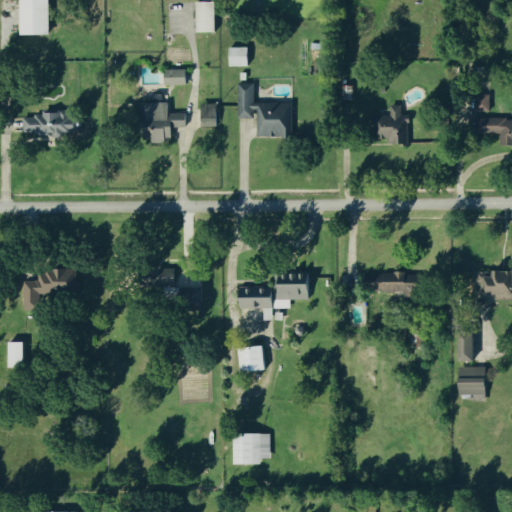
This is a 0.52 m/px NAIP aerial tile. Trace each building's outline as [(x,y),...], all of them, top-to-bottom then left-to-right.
[(20,34),(19,0),(48,0),(49,34),(20,34)] [(196,32),(195,2),(213,1),(214,32),(196,32)] [(228,47),(246,47),(247,66),(229,66),(228,47)] [(164,70),(185,69),(185,85),(164,86),(164,70)] [(491,109),(491,94),(478,94),(479,110),(491,109)] [(189,126),(188,113),(171,113),(171,102),(143,102),(144,141),(175,140),(175,126),(189,126)] [(261,135),(293,136),(294,103),(276,102),(276,113),(271,113),(271,122),(261,122),(261,135)] [(220,125),(219,103),(203,103),(203,126),(220,125)] [(380,115),(379,140),(410,141),(411,117),(403,117),(404,105),(393,105),(393,115),(380,115)] [(81,134),(81,116),(72,116),(72,114),(26,113),(26,133),(81,134)] [(511,143),(511,117),(477,118),(477,133),(502,133),(502,144),(511,143)] [(178,268),(157,268),(157,282),(178,283),(178,268)] [(26,281),(26,310),(41,310),(41,290),(59,290),(59,287),(78,287),(78,270),(40,270),(40,281),(26,281)] [(511,297),(511,270),(497,270),(497,276),(490,276),(489,297),(511,297)] [(372,274),(372,292),(404,291),(405,300),(423,300),(422,272),(372,274)] [(313,283),(285,284),(285,292),(279,292),(271,292),(271,288),(259,288),(259,297),(266,297),(266,307),(293,307),(293,299),(313,299),(313,283)] [(239,286),(271,285),(272,308),(240,309),(239,286)] [(178,287),(200,287),(200,302),(178,302),(178,287)] [(463,359),(477,359),(479,332),(464,331),(463,359)] [(8,367),(8,342),(23,342),(23,367),(8,367)] [(262,346),(265,370),(241,373),(238,348),(262,346)] [(490,366),(463,367),(463,394),(490,393),(490,366)] [(273,457),(273,433),(239,434),(240,464),(265,464),(265,457),(273,457)]
